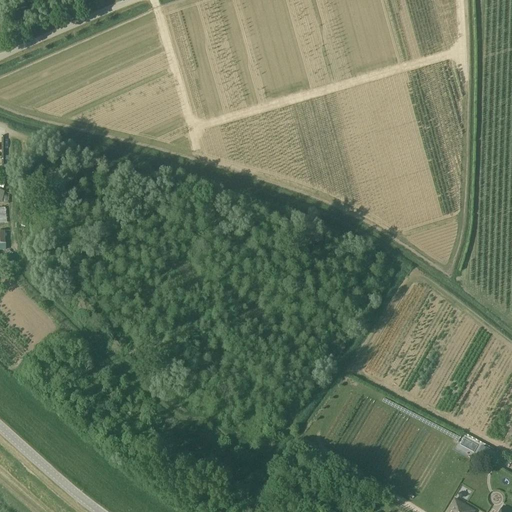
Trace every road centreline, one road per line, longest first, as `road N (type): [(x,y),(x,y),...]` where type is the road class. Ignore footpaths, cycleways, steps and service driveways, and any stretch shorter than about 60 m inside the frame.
road 1 (unclassified): [(104,365),(30,287),(0,131)]
road 2 (unclassified): [(0,56),(130,0)]
